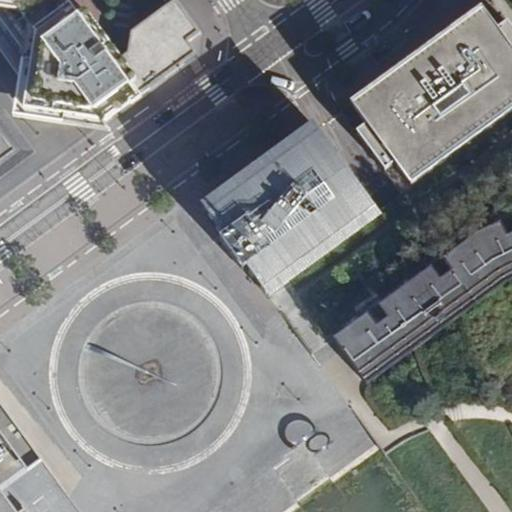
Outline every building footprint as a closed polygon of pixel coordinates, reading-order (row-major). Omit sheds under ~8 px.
[(174,0),(167,6),(163,2),(129,27),(126,49),(121,52),(107,63),(101,55),(105,52),(99,44),(94,48),(89,40),(101,30),(97,26),(85,9),(78,14),(74,9),(71,11),(62,0),(0,0),(0,50),(47,114),(50,111),(99,118),(100,120),(111,112),(104,104),(115,95),(117,98),(120,101),(128,100),(131,93),(127,89),(127,87),(140,77),(147,86),(196,50),(187,38),(199,29),(177,0),(174,0)] [(62,0),(71,11),(74,9),(67,0),(62,0)] [(494,26),(478,4),(423,44),(427,50),(407,64),(403,59),(347,100),(363,121),(354,129),(382,168),(391,161),(407,182),(511,105),(511,27),(505,17),(494,26)] [(100,23),(97,26),(101,30),(89,40),(94,48),(99,44),(105,52),(101,55),(107,63),(121,52),(116,46),(100,23)] [(427,50),(423,44),(403,59),(407,64),(427,50)] [(131,93),(128,100),(129,99),(147,86),(140,77),(127,87),(127,89),(131,93)] [(124,103),(128,100),(120,101),(117,98),(115,95),(104,104),(111,112),(124,103)] [(375,209),(313,125),(202,206),(263,291),(375,209)] [(511,210),(508,213),(511,220),(511,228),(505,232),(498,218),(474,229),(438,256),(447,268),(437,275),(428,263),(373,303),(383,315),(374,322),(364,309),(329,335),(362,380),(503,279),(511,274),(511,210)] [(447,268),(438,256),(428,263),(437,275),(447,268)] [(383,315),(373,303),(364,309),(374,322),(383,315)] [(0,511),(0,480),(21,465),(0,438),(0,511)]
